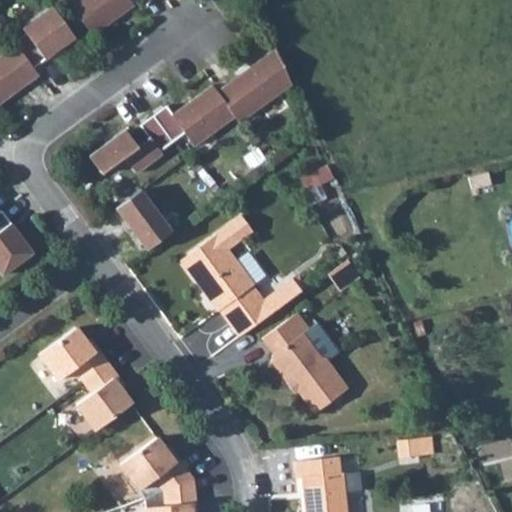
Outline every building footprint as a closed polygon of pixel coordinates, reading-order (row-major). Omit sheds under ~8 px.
[(132,5),(128,0),(77,0),(70,6),(92,36),(132,5)] [(73,36),(50,6),(20,28),(24,32),(12,42),(13,45),(0,54),(0,105),(39,76),(34,69),(58,50),(57,48),(73,36)] [(238,123),(292,83),(276,49),(216,93),(212,86),(172,116),(165,107),(139,127),(148,139),(136,148),(124,131),(88,158),(101,175),(124,159),(135,174),(161,155),(159,152),(184,134),(193,147),(233,118),(238,123)] [(147,250),(172,232),(141,191),(116,210),(147,250)] [(0,272),(3,275),(30,255),(19,239),(22,237),(1,211),(0,212),(0,272)] [(180,260),(239,338),(302,291),(292,278),(263,299),(216,233),(180,260)] [(358,274),(346,258),(326,272),(338,288),(358,274)] [(272,361),(289,382),(294,378),(300,385),(300,390),(316,412),(350,386),(327,356),(322,356),(304,334),(310,329),(298,312),(263,338),(273,353),(272,361)] [(77,405),(96,430),(132,404),(120,387),(113,377),(116,375),(98,350),(95,353),(88,344),(76,328),(40,355),(59,381),(75,369),(93,393),(77,405)] [(92,341),(88,344),(95,353),(98,350),(92,341)] [(113,377),(120,387),(123,385),(116,375),(113,377)] [(294,378),(289,382),(296,392),(300,390),(300,385),(294,378)] [(192,511),(192,503),(196,503),(194,479),(180,459),(177,462),(169,453),(157,437),(121,464),(140,489),(156,478),(165,490),(166,506),(147,508),(147,511),(192,511)] [(172,450),(169,453),(177,462),(180,459),(172,450)] [(349,511),(345,470),(343,470),(341,454),(297,458),(298,474),(304,474),(308,511),(349,511)]
